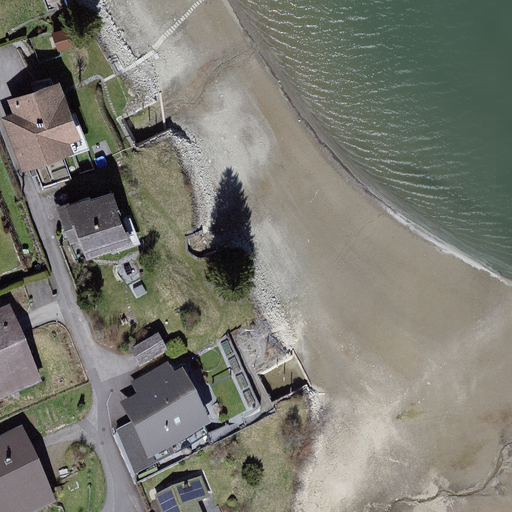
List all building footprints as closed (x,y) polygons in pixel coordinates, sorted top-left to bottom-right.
[(64,84),(13,104),(17,116),(5,120),(28,178),(92,153),(64,84)] [(119,194),(71,211),(91,265),(138,248),(119,194)] [(0,410),(45,392),(12,315),(0,319),(0,410)] [(139,362),(166,350),(158,334),(132,346),(139,362)] [(150,465),(215,436),(190,381),(177,386),(171,372),(132,389),(139,405),(126,410),(150,465)] [(0,511),(55,511),(60,510),(29,436),(0,448),(0,511)] [(205,485),(158,503),(161,511),(211,511),(215,511),(205,485)]
